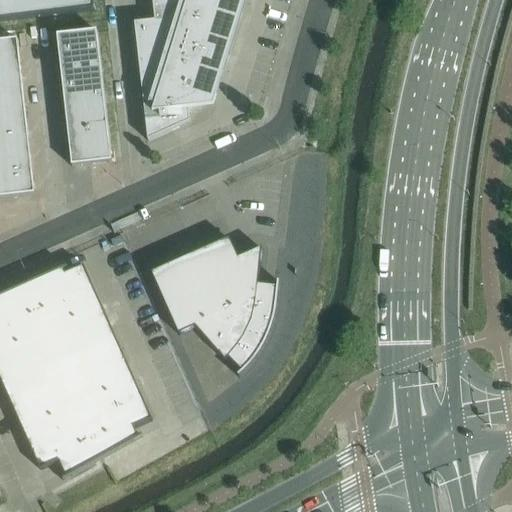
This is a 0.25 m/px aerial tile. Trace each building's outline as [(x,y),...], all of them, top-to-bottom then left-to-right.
[(0,0),(0,23),(95,13),(93,0),(0,0)] [(214,108),(248,0),(153,0),(156,23),(135,25),(148,142),(191,124),(189,111),(214,108)] [(97,32),(58,37),(72,168),(112,164),(97,32)] [(18,41),(0,43),(0,200),(35,196),(18,41)] [(278,308),(280,284),(278,284),(278,290),(259,288),(263,250),(239,260),(230,241),(152,275),(179,337),(196,329),(226,363),(230,360),(243,373),(238,378),(240,379),(244,375),(249,370),(253,365),(257,359),(261,354),(265,348),(267,344),(270,338),(272,333),(273,328),(274,325),(275,321),(276,317),(277,312),(278,308)] [(153,422),(85,268),(66,276),(64,272),(68,270),(67,268),(0,298),(0,378),(41,472),(60,463),(66,478),(63,480),(63,482),(143,438),(142,437),(138,439),(135,430),(153,422)]
